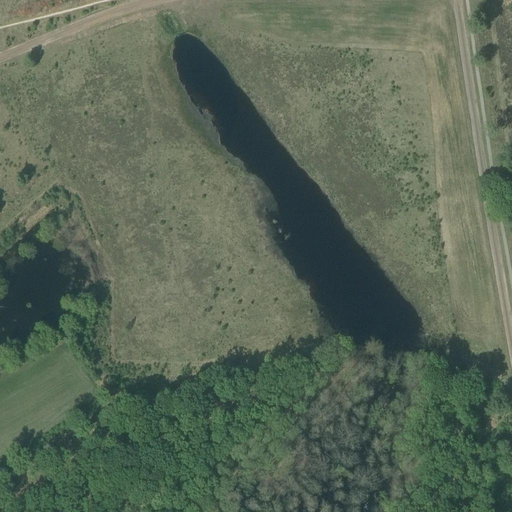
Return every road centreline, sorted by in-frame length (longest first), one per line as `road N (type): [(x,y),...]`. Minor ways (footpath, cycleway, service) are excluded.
road 1 (track): [(455,0),(511,339)]
road 2 (track): [(0,61),(150,0)]
